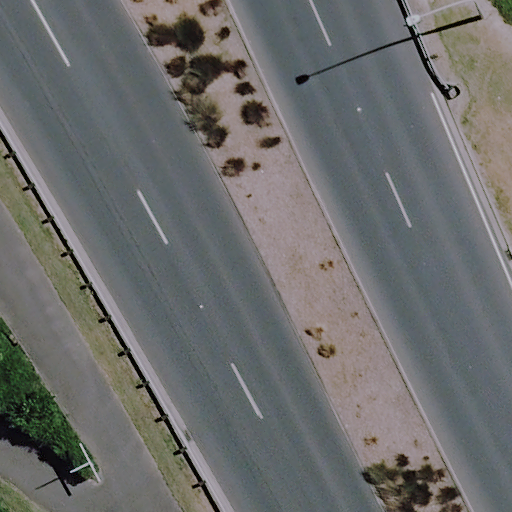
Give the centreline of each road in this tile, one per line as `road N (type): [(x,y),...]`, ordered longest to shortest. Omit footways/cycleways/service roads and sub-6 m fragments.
road 1 (secondary): [(288,511),(22,0)]
road 2 (secondary): [(294,0),(511,463)]
